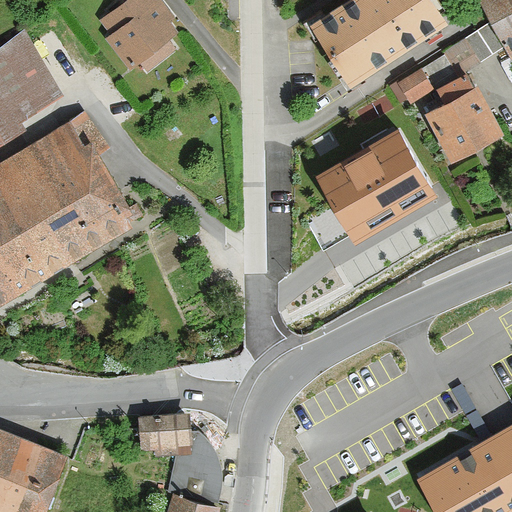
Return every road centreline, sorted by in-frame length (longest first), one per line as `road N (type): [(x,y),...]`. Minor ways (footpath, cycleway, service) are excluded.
road 1 (residential): [(269,392),(252,0)]
road 2 (tertiary): [(269,392),(300,363),(397,311),(511,268)]
road 3 (tertiary): [(5,401),(269,392)]
road 4 (tertiary): [(250,511),(269,392)]
